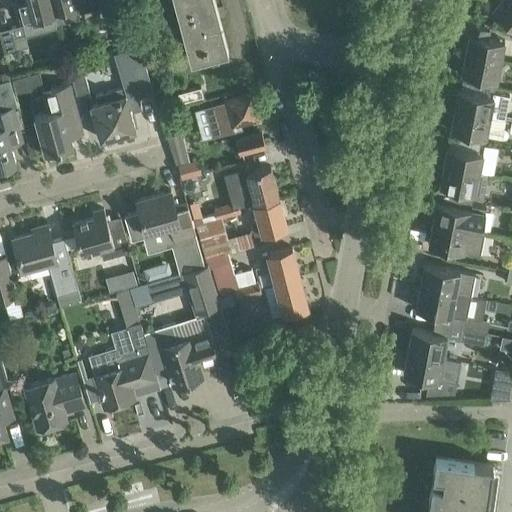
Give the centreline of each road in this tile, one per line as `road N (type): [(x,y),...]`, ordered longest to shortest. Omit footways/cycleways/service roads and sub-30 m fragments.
road 1 (residential): [(47,482),(255,423)]
road 2 (tertiary): [(323,413),(358,222)]
road 3 (residential): [(511,414),(323,413)]
road 4 (residential): [(320,217),(285,83),(295,46)]
road 5 (residential): [(0,201),(163,155)]
road 6 (tertiary): [(358,222),(390,67)]
